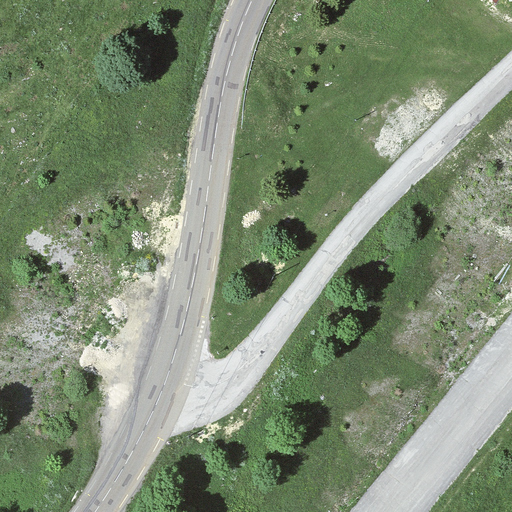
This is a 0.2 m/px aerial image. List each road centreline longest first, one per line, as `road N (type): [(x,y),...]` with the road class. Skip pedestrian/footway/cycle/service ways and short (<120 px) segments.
road 1 (unclassified): [(159,400),(212,399),(250,369),(366,220),(511,80)]
road 2 (primary): [(159,400),(200,282),(229,73),(257,0)]
road 3 (unclassified): [(511,372),(394,511)]
road 4 (primary): [(95,511),(159,400)]
